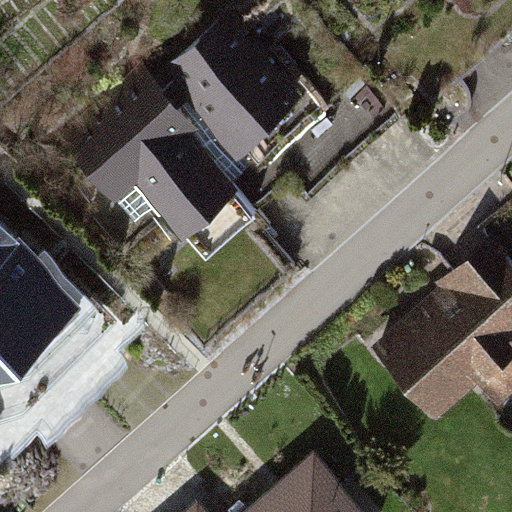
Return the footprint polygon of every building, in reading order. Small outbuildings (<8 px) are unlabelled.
[(233,15),(171,69),(241,148),(302,94),(233,15)] [(149,64),(65,140),(120,200),(145,177),(194,230),(252,177),(149,64)] [(511,226),(505,219),(370,345),(442,421),(486,380),(510,406),(511,404),(511,226)] [(72,301),(0,227),(0,370),(17,366),(72,301)] [(219,511),(209,500),(194,511),(377,511),(322,447),(245,511),(219,511)]
